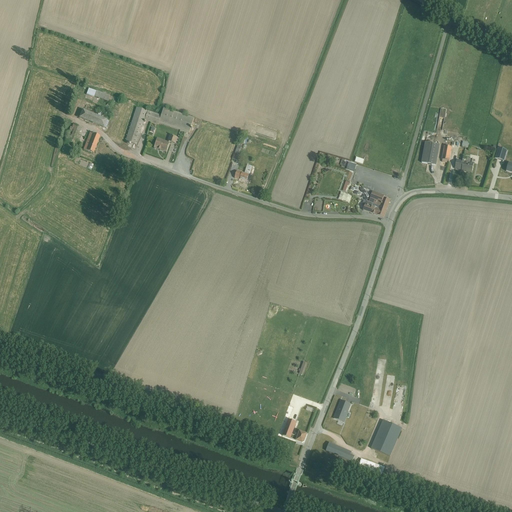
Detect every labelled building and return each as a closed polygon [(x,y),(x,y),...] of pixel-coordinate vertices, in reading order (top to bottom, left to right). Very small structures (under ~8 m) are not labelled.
[(89,88),(86,95),(94,98),(95,97),(100,99),(99,100),(102,101),(102,100),(107,102),(106,105),(109,106),(112,97),(110,96),(96,91),(89,88)] [(135,107),(125,142),(136,145),(144,120),(158,125),(159,123),(189,133),(194,118),(163,108),(161,115),(148,111),(147,111),(135,107)] [(79,109),(76,116),(79,117),(79,118),(104,128),(104,127),(106,128),(112,114),(99,109),(96,115),(79,109)] [(70,127),(65,140),(77,145),(81,136),(79,135),(81,127),(73,124),(72,127),(70,127)] [(90,132),(84,149),(94,153),(100,136),(90,132)] [(157,138),(153,148),(167,152),(170,142),(176,144),(178,138),(170,135),(168,142),(157,138)] [(426,142),(422,163),(436,166),(440,145),(426,142)] [(234,154),(232,159),(238,161),(240,156),(238,155),(242,146),(238,145),(235,153),(237,154),(237,155),(234,154)] [(259,156),(261,148),(250,145),(248,154),(259,156)] [(444,146),(442,160),(443,160),(442,162),(447,163),(448,161),(449,161),(452,147),(444,146)] [(497,148),(494,159),(503,162),(507,152),(497,148)] [(457,160),(455,168),(462,170),(461,171),(472,173),(474,163),(472,163),(473,159),(468,159),(468,160),(463,160),(463,161),(457,160)] [(354,170),(356,164),(350,162),(348,168),(354,170)] [(237,171),(235,178),(249,183),(252,176),(253,176),(254,172),(250,171),(252,167),(247,165),(245,173),(237,171)] [(367,201),(363,210),(384,218),(390,200),(384,198),(385,196),(373,192),(369,202),(367,201)] [(341,401),(334,419),(344,423),(351,405),(341,401)] [(361,438),(363,432),(371,435),(379,413),(362,407),(353,435),(361,438)] [(288,419),(282,436),(303,443),(304,442),(307,434),(299,432),(297,437),(292,435),(297,423),(288,419)] [(383,420),(371,449),(390,457),(402,429),(383,420)] [(329,431),(338,436),(343,426),(333,421),(329,431)] [(330,443),(326,451),(352,462),(355,457),(351,455),(352,452),(330,443)] [(361,459),(359,467),(382,475),(385,467),(361,459)] [(296,472),(286,503),(287,503),(288,504),(290,504),(291,505),(302,474),(301,474),(299,473),(297,473),(296,472)]
